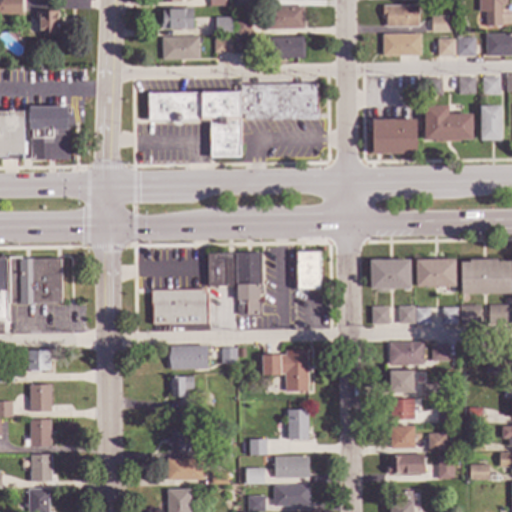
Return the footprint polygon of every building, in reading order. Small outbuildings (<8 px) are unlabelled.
[(19,0),(20,15),(0,15),(0,0),(19,0)] [(86,0),(82,0),(63,0),(63,10),(86,11),(86,0)] [(224,0),(224,8),(208,8),(208,0),(224,0)] [(248,0),(248,8),(232,9),(231,0),(248,0)] [(505,0),(505,5),(503,6),(503,8),(499,8),(499,28),(484,28),(484,13),(477,13),(477,0),(505,0)] [(417,29),(384,29),(384,20),(381,20),(381,8),(417,7),(417,29)] [(302,31),(265,32),(265,8),(302,8),(302,31)] [(191,31),(161,31),(160,10),(191,10),(191,31)] [(57,19),(59,19),(59,26),(57,26),(57,35),(37,36),(37,21),(34,18),(34,15),(37,13),(57,12),(57,19)] [(446,34),(430,34),(430,18),(446,18),(446,34)] [(230,37),(214,37),(214,19),(230,19),(230,37)] [(249,37),(233,37),(233,21),(249,21),(249,37)] [(511,58),(484,58),(484,36),(511,35),(511,58)] [(419,58),(381,58),(380,36),(419,36),(419,58)] [(231,55),(213,55),(212,38),(230,38),(231,55)] [(247,55),(232,55),(232,38),(247,38),(247,55)] [(197,62),(161,62),(160,39),(197,39),(197,62)] [(303,60),(267,60),(266,39),(302,39),(303,60)] [(453,59),(435,59),(435,41),(453,41),(453,59)] [(475,60),(455,60),(455,44),(475,43),(475,60)] [(473,96),(456,96),(456,79),(472,79),(473,96)] [(497,96),(481,97),(480,80),(497,79),(497,96)] [(439,97),(423,97),(423,80),(439,80),(439,97)] [(239,86),(315,85),(315,109),(318,109),(318,119),(243,121),(243,115),(239,115),(239,146),(238,146),(238,156),(209,157),(208,121),(148,122),(148,93),(233,92),(233,83),(239,83),(239,86)] [(447,116),(470,115),(471,141),(458,141),(458,143),(433,143),(433,142),(423,142),(422,108),(447,107),(447,116)] [(67,121),(66,132),(68,132),(68,162),(28,163),(28,159),(29,159),(29,132),(28,132),(27,121),(28,109),(65,108),(67,121)] [(499,144),(488,144),(488,142),(478,142),(478,108),(499,108),(499,144)] [(0,111),(23,111),(24,160),(0,160),(0,111)] [(414,122),(415,156),(371,156),(370,122),(414,122)] [(318,290),(295,290),(295,254),(317,253),(318,290)] [(260,288),(257,288),(258,316),(236,317),(236,300),(234,300),(234,287),(207,288),(206,256),(216,256),(216,255),(259,254),(260,288)] [(28,260),(59,260),(60,304),(7,305),(7,258),(28,258),(28,260)] [(454,297),(437,297),(437,289),(414,289),(414,261),(454,261),(454,297)] [(495,263),(509,263),(510,295),(486,295),(486,297),(479,297),(479,295),(459,296),(459,263),(468,264),(468,262),(495,261),(495,263)] [(409,290),(387,291),(387,294),(377,295),(377,291),(369,291),(368,262),(408,262),(409,290)] [(202,294),(205,294),(206,326),(151,326),(150,292),(202,292),(202,294)] [(478,326),(459,326),(458,308),(477,307),(478,326)] [(511,326),(487,326),(487,307),(511,307),(511,326)] [(412,325),(396,326),(396,308),(412,308),(412,325)] [(387,326),(370,326),(370,309),(386,309),(387,326)] [(456,326),(441,326),(440,309),(456,309),(456,326)] [(429,326),(414,327),(413,310),(428,310),(429,326)] [(422,366),(388,367),(387,345),(421,344),(422,366)] [(447,363),(430,363),(430,346),(446,346),(447,363)] [(206,371),(169,371),(168,348),(205,347),(206,371)] [(235,365),(219,366),(219,350),(235,350),(235,365)] [(48,371),(38,371),(38,374),(28,374),(28,372),(25,372),(25,351),(48,351),(48,371)] [(307,392),(283,393),(283,376),(260,376),(260,357),(283,356),(283,352),(306,352),(307,392)] [(501,375),(485,376),(485,361),(501,361),(501,375)] [(0,368),(12,368),(12,384),(0,384),(0,368)] [(412,395),(388,395),(388,373),(412,373),(412,395)] [(191,381),(193,380),(193,388),(191,388),(191,391),(185,391),(186,401),(193,400),(193,412),(179,413),(179,401),(181,400),(181,398),(170,399),(169,379),(191,378),(191,381)] [(436,398),(419,398),(419,386),(436,385),(436,398)] [(49,413),(28,413),(27,386),(49,386),(49,413)] [(412,421),(388,422),(388,401),(412,401),(412,421)] [(11,419),(0,419),(0,402),(10,402),(11,419)] [(481,425),(466,425),(466,410),(481,409),(481,425)] [(306,442),(286,441),(285,412),(306,411),(306,442)] [(49,448),(28,449),(27,421),(48,421),(49,448)] [(511,448),(507,448),(507,440),(500,441),(500,428),(511,427),(511,448)] [(412,450),(389,450),(388,428),(412,428),(412,450)] [(187,453),(169,453),(169,446),(166,446),(166,440),(169,440),(168,434),(187,433),(187,453)] [(444,452),(426,453),(426,436),(443,436),(444,452)] [(230,458),(214,458),(213,443),(229,442),(230,458)] [(264,442),(264,457),(247,457),(247,442),(264,442)] [(483,452),(468,453),(468,442),(482,442),(483,452)] [(511,476),(510,477),(510,469),(498,469),(498,455),(511,454),(511,476)] [(50,483),(28,484),(28,456),(49,456),(50,483)] [(423,476),(386,476),(386,468),(389,468),(388,457),(422,456),(423,476)] [(451,481),(436,481),(435,458),(451,457),(451,481)] [(307,479),(272,479),(272,458),(306,458),(307,479)] [(201,481),(165,482),(165,460),(201,459),(201,481)] [(486,482),(468,482),(468,466),(486,466),(486,482)] [(262,486),(244,486),(243,470),(262,470),(262,486)] [(227,486),(210,486),(210,473),(227,473),(227,486)] [(308,507),(272,507),(272,487),(308,486),(308,507)] [(47,511),(26,511),(26,490),(47,490),(47,511)] [(188,511),(165,511),(165,491),(188,491),(188,511)] [(411,511),(388,511),(388,503),(395,503),(395,493),(411,493),(411,511)] [(263,511),(246,511),(246,498),(263,498),(263,511)]
